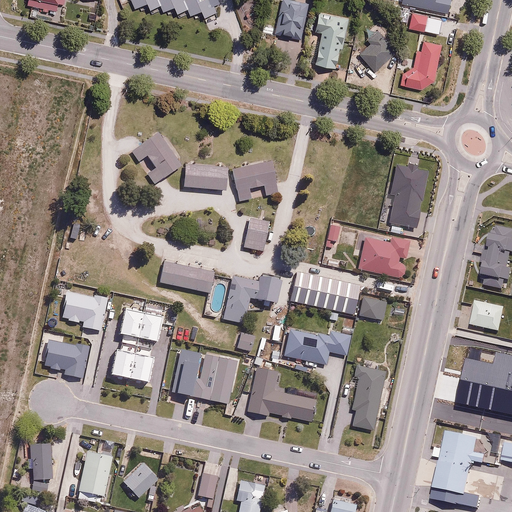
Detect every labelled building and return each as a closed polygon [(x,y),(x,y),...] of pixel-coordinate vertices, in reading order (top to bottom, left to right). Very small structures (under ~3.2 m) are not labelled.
[(27,0),(27,6),(57,12),(58,5),(66,6),(67,0),(27,0)] [(131,0),(135,8),(146,2),(150,9),(160,4),(163,11),(174,6),(177,13),(187,8),(191,15),(201,11),(204,16),(219,9),(214,0),(202,0),(199,2),(197,0),(131,0)] [(310,4),(296,0),(286,0),(277,33),(299,40),(310,4)] [(403,0),(403,3),(449,14),(452,0),(403,0)] [(403,10),(394,7),(392,14),(401,16),(403,10)] [(347,16),(319,10),(315,32),(322,33),(316,63),(337,67),(347,16)] [(428,16),(412,11),(406,27),(423,33),(428,16)] [(274,26),(264,25),(263,32),(273,33),(274,26)] [(397,53),(377,29),(365,39),(369,44),(358,54),(373,73),(397,53)] [(414,70),(403,71),(401,84),(422,88),(433,81),(442,45),(423,40),(421,52),(418,52),(414,70)] [(174,168),(154,136),(134,149),(155,181),(174,168)] [(427,169),(396,163),(389,196),(394,196),(389,222),(416,227),(427,169)] [(272,187),(266,165),(228,175),(234,196),(272,187)] [(219,173),(179,169),(176,190),(217,194),(219,173)] [(243,223),(236,251),(258,256),(264,228),(243,223)] [(340,227),(331,224),(327,240),(336,242),(340,227)] [(509,280),(511,268),(506,267),(510,251),(511,251),(511,228),(492,224),(479,284),(501,289),(504,279),(509,280)] [(406,258),(410,240),(393,236),(391,242),(366,237),(359,266),(403,275),(406,264),(399,262),(400,257),(406,258)] [(164,261),(159,282),(209,293),(213,272),(164,261)] [(259,280),(234,274),(223,318),(244,323),(250,297),(276,303),(281,279),(261,274),(259,280)] [(64,291),(60,317),(83,321),(82,326),(102,330),(107,298),(64,291)] [(387,300),(362,295),(358,316),(383,321),(387,300)] [(506,307),(476,300),(470,323),(500,330),(506,307)] [(163,314),(125,306),(119,334),(157,342),(163,314)] [(328,335),(289,328),(284,357),(327,365),(329,353),(346,356),(350,336),(329,332),(328,335)] [(86,380),(93,347),(64,342),(65,335),(44,331),(38,363),(50,365),(50,367),(61,370),(61,367),(67,368),(65,375),(86,380)] [(254,337),(240,334),(237,348),(251,351),(254,337)] [(198,360),(203,361),(195,396),(228,404),(238,361),(178,347),(168,391),(190,396),(198,360)] [(156,357),(116,349),(111,374),(150,383),(156,357)] [(386,372),(360,367),(351,409),(356,410),(353,427),(374,431),(386,372)] [(311,421),(316,397),(274,388),(278,373),(258,369),(248,412),(268,416),(269,412),(311,421)] [(487,398),(481,397),(475,424),(506,431),(511,405),(511,403),(505,402),(511,376),(493,372),(487,398)] [(477,436),(446,429),(431,497),(477,507),(480,496),(465,493),(477,436)] [(511,440),(501,438),(496,458),(511,461),(511,440)] [(49,444),(25,445),(26,465),(37,465),(38,479),(51,479),(49,444)] [(112,459),(88,452),(77,490),(102,497),(112,459)] [(158,479),(142,463),(122,482),(138,498),(158,479)] [(217,476),(204,473),(199,495),(213,498),(217,476)] [(260,511),(266,484),(241,479),(236,501),(240,502),(238,511),(260,511)] [(34,505),(48,484),(34,481),(24,498),(34,505)] [(353,511),(355,505),(349,503),(350,498),(334,494),(330,510),(315,508),(314,511),(353,511)] [(226,511),(229,500),(214,497),(210,511),(226,511)] [(135,503),(120,500),(118,507),(133,511),(135,503)] [(51,511),(26,503),(22,511),(51,511)]
